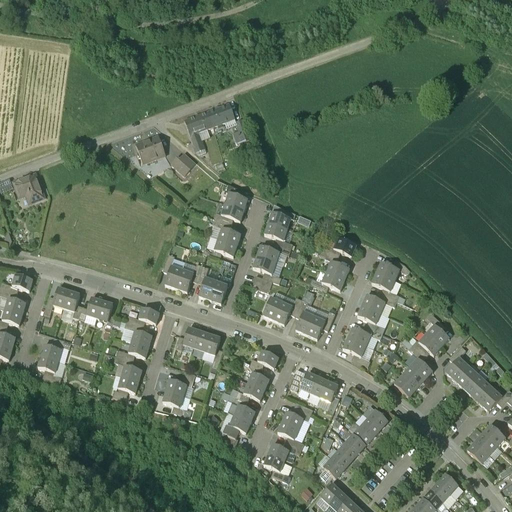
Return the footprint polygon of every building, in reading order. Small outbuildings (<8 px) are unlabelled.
[(229,106),(207,114),(213,130),(235,121),(229,106)] [(207,114),(185,123),(191,138),(199,135),(213,130),(207,114)] [(242,122),(236,124),(238,129),(234,130),(239,145),(250,141),(242,122)] [(187,134),(182,136),(185,145),(190,143),(187,134)] [(199,135),(191,138),(194,147),(193,148),(196,154),(202,152),(203,154),(206,153),(199,135)] [(159,139),(136,147),(143,166),(166,158),(159,139)] [(184,157),(179,162),(177,160),(171,166),(184,177),(194,165),(184,157)] [(35,178),(15,186),(20,199),(28,196),(32,204),(44,199),(39,186),(35,178)] [(49,197),(44,184),(39,186),(44,199),(49,197)] [(245,194),(228,187),(226,195),(228,195),(243,200),(245,194)] [(243,200),(228,195),(225,207),(244,213),(247,202),(243,200)] [(244,213),(225,207),(221,218),(233,222),(240,224),(244,213)] [(295,216),(279,209),(276,216),(291,221),(293,222),(295,216)] [(276,216),(272,214),(268,226),(287,232),(291,221),(276,216)] [(233,222),(221,218),(216,216),(214,222),(231,228),(233,222)] [(231,228),(214,222),(212,228),(222,231),(229,233),(231,228)] [(287,232),(268,226),(264,237),(275,241),(283,243),(287,232)] [(229,233),(222,231),(218,242),(237,249),(241,237),(229,233)] [(293,246),(283,243),(275,241),(274,246),(291,252),(293,246)] [(356,249),(338,241),(333,252),(340,255),(351,260),(356,249)] [(237,249),(218,242),(214,253),(221,256),(233,260),(237,249)] [(291,252),(274,246),(272,252),(279,255),(289,258),(291,252)] [(272,252),(260,248),(256,259),(275,266),(279,255),(272,252)] [(333,252),(324,248),(321,253),(338,260),(340,255),(333,252)] [(214,253),(204,250),(202,256),(219,262),(221,256),(214,253)] [(338,260),(321,253),(319,259),(331,264),(335,266),(338,260)] [(168,258),(163,275),(168,277),(171,269),(174,260),(168,258)] [(275,266),(256,259),(252,271),(264,275),(271,277),(275,266)] [(404,268),(395,262),(392,270),(399,273),(408,277),(410,274),(404,268)] [(335,266),(331,264),(326,275),(344,283),(349,272),(335,266)] [(392,270),(381,265),(376,276),(395,284),(399,273),(392,270)] [(202,269),(197,267),(193,277),(194,277),(191,284),(197,286),(202,269)] [(171,269),(168,277),(165,288),(176,292),(182,273),(171,269)] [(202,269),(197,286),(202,288),(205,281),(208,271),(202,269)] [(193,277),(182,273),(176,292),(187,296),(191,284),(194,277),(193,277)] [(271,277),(264,275),(262,280),(272,284),(279,286),(281,280),(271,277)] [(344,283),(326,275),(321,286),(329,289),(340,294),(344,283)] [(32,281),(15,276),(12,287),(18,289),(29,293),(32,281)] [(395,284),(376,276),(371,287),(382,291),(390,295),(390,294),(395,284)] [(272,284),(262,280),(255,278),(253,284),(270,290),(272,284)] [(205,281),(202,288),(198,300),(210,304),(216,285),(205,281)] [(321,286),(312,282),(310,287),(326,295),(329,289),(321,286)] [(12,287),(1,284),(0,286),(0,289),(16,295),(18,289),(12,287)] [(270,290),(253,284),(251,290),(268,295),(270,290)] [(227,288),(216,285),(210,304),(221,307),(227,288)] [(16,295),(0,289),(0,296),(8,299),(15,301),(16,295)] [(69,293),(58,290),(55,300),(53,307),(63,310),(69,293)] [(390,295),(382,291),(380,297),(396,304),(399,298),(390,294),(390,295)] [(80,296),(69,293),(63,310),(74,313),(76,307),(80,296)] [(396,304),(380,297),(378,302),(385,306),(394,310),(396,304)] [(49,298),(43,315),(49,317),(53,307),(55,300),(49,298)] [(378,302),(366,298),(362,308),(380,317),(385,306),(378,302)] [(15,301),(8,299),(5,310),(22,315),(25,304),(15,301)] [(102,303),(91,300),(88,311),(86,317),(97,320),(102,303)] [(271,300),(262,319),(273,323),(281,305),(271,300)] [(296,301),(292,310),(289,317),(295,319),(302,303),(296,301)] [(113,307),(102,303),(97,320),(107,324),(108,324),(110,317),(113,307)] [(302,303),(295,319),(300,322),(303,315),(307,306),(302,303)] [(292,310),(281,305),(273,323),(284,328),(289,317),(292,310)] [(82,309),(76,307),(74,313),(72,319),(78,320),(82,309)] [(252,307),(248,314),(256,319),(260,312),(252,307)] [(380,317),(362,308),(357,319),(368,324),(375,327),(380,317)] [(88,311),(82,309),(78,320),(84,322),(86,317),(88,311)] [(22,315),(5,310),(1,320),(8,322),(18,326),(22,315)] [(159,317),(142,311),(139,322),(145,324),(156,328),(159,317)] [(303,315),(300,322),(295,333),(306,338),(314,319),(303,315)] [(329,315),(325,324),(322,332),(327,334),(335,318),(329,315)] [(115,319),(110,317),(108,324),(107,324),(106,329),(112,331),(115,319)] [(444,329),(431,317),(427,321),(434,328),(440,333),(444,329)] [(139,322),(128,319),(126,325),(143,330),(145,324),(139,322)] [(325,324),(314,319),(306,338),(317,343),(322,332),(325,324)] [(375,327),(368,324),(366,330),(382,337),(385,331),(375,327)] [(143,330),(126,325),(124,331),(135,334),(141,336),(143,330)] [(440,333),(434,328),(426,337),(441,350),(449,341),(440,333)] [(363,335),(352,330),(347,341),(366,349),(370,339),(370,338),(363,335)] [(382,337),(366,330),(363,335),(370,338),(370,339),(380,343),(382,337)] [(199,334),(188,331),(185,341),(183,348),(194,351),(199,334)] [(4,334),(0,332),(0,344),(11,348),(15,337),(4,334)] [(141,336),(135,334),(132,345),(149,350),(152,339),(141,336)] [(210,338),(199,334),(194,351),(204,355),(210,338)] [(441,350),(426,337),(418,345),(418,346),(429,356),(433,359),(441,350)] [(71,344),(54,338),(52,344),(61,347),(61,348),(69,350),(71,344)] [(210,338),(204,355),(215,358),(217,352),(220,341),(210,338)] [(185,341),(179,340),(175,351),(181,353),(183,348),(185,341)] [(366,349),(347,341),(342,352),(354,357),(361,360),(366,349)] [(429,356),(418,346),(418,345),(416,343),(412,348),(425,360),(429,356)] [(11,348),(0,344),(0,358),(1,357),(8,359),(11,348)] [(51,347),(44,345),(40,356),(57,361),(61,350),(60,350),(61,348),(61,347),(52,344),(51,347)] [(149,350),(132,345),(128,355),(128,356),(135,358),(145,361),(149,350)] [(425,360),(412,348),(408,353),(417,361),(418,361),(421,365),(425,360)] [(461,349),(449,362),(453,367),(459,361),(466,353),(461,349)] [(128,355),(117,352),(116,358),(133,363),(135,358),(128,356),(128,355)] [(217,352),(215,358),(211,369),(217,371),(223,353),(217,352)] [(278,361),(262,354),(257,364),(257,365),(263,367),(274,372),(278,361)] [(486,355),(482,359),(487,364),(491,361),(486,355)] [(57,361),(40,356),(37,366),(44,369),(43,372),(52,375),(53,374),(53,372),(54,372),(57,361)] [(370,364),(361,360),(354,357),(351,363),(368,370),(370,364)] [(133,363),(116,358),(114,364),(124,367),(131,369),(133,363)] [(421,365),(418,361),(417,361),(410,370),(424,384),(432,375),(421,365)] [(453,367),(445,376),(454,384),(468,369),(459,361),(453,367)] [(496,366),(491,361),(487,364),(492,369),(496,366)] [(252,362),(250,368),(261,373),(263,367),(257,365),(257,364),(252,362)] [(387,365),(382,370),(386,374),(391,369),(387,365)] [(131,369),(124,367),(121,378),(138,383),(142,372),(131,369)] [(261,373),(250,368),(247,374),(252,376),(259,378),(261,373)] [(468,369),(454,384),(463,391),(476,376),(468,369)] [(499,369),(495,372),(500,378),(504,374),(499,369)] [(424,384),(410,370),(402,379),(417,392),(424,384)] [(60,376),(53,374),(52,375),(43,372),(41,377),(58,383),(60,376)] [(195,377),(183,373),(182,379),(193,383),(195,377)] [(296,373),(293,379),(295,380),(290,391),(296,393),(298,390),(297,390),(301,381),(303,377),(296,373)] [(306,378),(303,377),(301,381),(297,390),(298,390),(300,391),(300,392),(310,396),(318,380),(307,375),(306,378)] [(259,378),(252,376),(248,386),(264,393),(269,383),(259,378)] [(476,376),(463,391),(471,399),(485,384),(476,376)] [(138,383),(121,378),(118,389),(117,391),(117,392),(127,395),(127,392),(135,394),(138,383)] [(193,383),(182,379),(180,385),(186,387),(191,388),(193,383)] [(417,392),(402,379),(394,387),(409,401),(417,392)] [(328,384),(318,380),(310,396),(320,401),(328,384)] [(180,385),(169,381),(166,392),(183,397),(186,387),(180,385)] [(338,389),(328,384),(320,401),(331,405),(334,399),(338,389)] [(485,384),(471,399),(480,407),(493,392),(485,384)] [(264,393),(248,386),(243,396),(249,399),(260,404),(264,393)] [(127,395),(117,392),(117,391),(114,390),(112,397),(125,401),(127,395)] [(183,397),(166,392),(162,403),(173,406),(179,408),(183,397)] [(243,396),(233,392),(230,397),(247,405),(249,399),(243,396)] [(493,392),(480,407),(488,415),(497,406),(502,400),(493,392)] [(511,395),(509,392),(502,400),(497,406),(501,410),(507,404),(511,397),(511,395)] [(247,405),(230,397),(228,403),(233,405),(238,408),(238,407),(245,410),(247,405)] [(334,399),(331,405),(326,415),(332,418),(339,401),(334,399)] [(313,413),(295,405),(292,411),(299,414),(310,419),(313,413)] [(179,408),(173,406),(171,412),(183,416),(185,410),(179,408)] [(245,410),(238,407),(238,408),(234,418),(250,425),(255,415),(245,410)] [(388,424),(375,413),(371,409),(363,417),(368,421),(380,433),(388,424)] [(310,419),(299,414),(297,419),(303,422),(308,424),(310,419)] [(297,419),(286,415),(282,425),(298,432),(303,422),(297,419)] [(250,425),(234,418),(229,428),(230,429),(229,431),(225,429),(223,434),(227,436),(227,437),(237,442),(238,441),(235,440),(239,432),(245,435),(250,425)] [(380,433),(368,421),(360,429),(373,441),(380,433)] [(298,432),(282,425),(277,435),(287,440),(294,443),(294,442),(298,432)] [(505,441),(490,427),(482,436),(497,450),(505,441)] [(373,441),(360,429),(353,438),(365,449),(373,441)] [(237,442),(227,437),(227,436),(223,434),(222,438),(234,449),(237,442)] [(497,450),(482,436),(475,445),(489,458),(497,450)] [(365,449),(353,438),(345,446),(358,457),(365,449)] [(294,443),(287,440),(285,445),(301,453),(304,447),(294,442),(294,443)] [(301,453),(285,445),(283,451),(289,454),(299,458),(301,453)] [(489,458),(475,445),(467,454),(481,467),(489,458)] [(283,451),(272,446),(268,457),(284,464),(289,454),(283,451)] [(358,457),(345,446),(338,454),(351,465),(358,457)] [(351,465),(338,454),(331,462),(343,473),(351,465)] [(284,464),(268,457),(263,467),(273,472),(279,474),(280,474),(284,464)] [(343,473),(331,462),(323,470),(325,472),(319,478),(325,483),(330,477),(335,482),(343,473)] [(279,474),(273,472),(271,477),(282,482),(285,477),(280,474),(279,474)] [(505,473),(499,476),(502,481),(508,477),(505,473)] [(458,488),(445,477),(438,485),(450,496),(458,488)] [(450,496),(438,485),(430,493),(443,505),(450,496)] [(332,486),(320,498),(329,506),(340,493),(332,486)] [(340,493),(329,506),(335,511),(338,511),(348,501),(340,493)] [(430,493),(423,501),(434,511),(435,511),(443,505),(430,493)] [(348,501),(338,511),(352,511),(356,508),(348,501)] [(434,511),(423,501),(415,509),(418,511),(434,511)]
